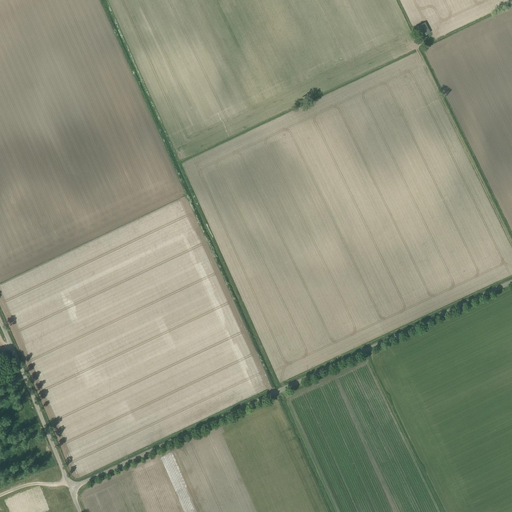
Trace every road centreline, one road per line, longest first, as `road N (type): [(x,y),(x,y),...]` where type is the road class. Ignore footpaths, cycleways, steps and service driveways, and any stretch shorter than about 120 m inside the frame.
road 1 (unclassified): [(71,488),(511,281)]
road 2 (track): [(511,1),(294,103)]
road 3 (track): [(417,45),(511,240)]
road 4 (unclassified): [(71,488),(0,325)]
